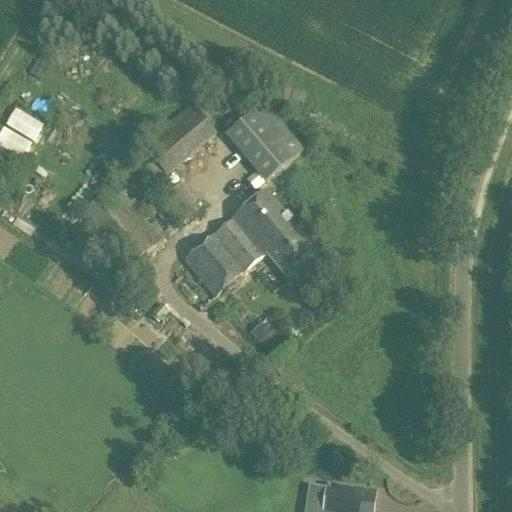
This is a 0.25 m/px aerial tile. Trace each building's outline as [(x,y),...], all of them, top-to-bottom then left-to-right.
[(265,186),(304,153),(265,107),(226,140),(265,186)] [(167,182),(217,140),(192,109),(141,152),(149,161),(138,170),(153,188),(164,179),(167,182)] [(308,208),(321,197),(299,172),(286,183),(308,208)] [(126,274),(178,231),(131,174),(78,217),(126,274)] [(182,228),(201,212),(181,188),(162,204),(182,228)] [(285,282),(315,255),(296,233),(298,231),(267,195),(185,267),(217,303),(266,260),(285,282)] [(158,327),(169,313),(161,306),(149,320),(158,327)] [(288,347),(275,332),(258,347),(271,362),(288,347)] [(355,511),(358,492),(329,488),(328,491),(308,488),(306,506),(303,506),(302,511),(355,511)]
